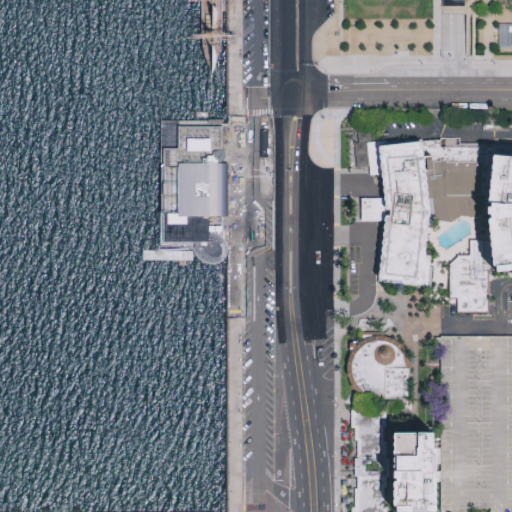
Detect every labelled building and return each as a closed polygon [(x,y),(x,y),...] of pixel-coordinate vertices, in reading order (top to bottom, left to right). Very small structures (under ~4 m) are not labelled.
[(198,0),(198,18),(199,46),(202,57),(205,64),(207,67),(209,68),(211,67),(213,63),(216,56),(218,45),(218,37),(219,18),(219,0),(198,0)] [(497,24),(497,49),(511,49),(511,24),(497,24)] [(227,119),(172,119),(160,119),(160,244),(193,244),(200,259),(208,265),(218,265),(227,259),(227,245),(227,202),(221,202),(221,164),(227,164),(227,119)] [(357,169),(354,145),(359,144),(358,135),(370,134),(371,142),(377,142),(387,141),(387,145),(422,140),(460,140),(460,144),(511,144),(511,271),(503,273),(488,274),(489,314),(458,314),(458,300),(450,299),(450,288),(449,267),(458,257),(469,257),(469,241),(490,243),(488,216),(461,217),(451,223),(436,219),(430,229),(425,256),(430,256),(427,286),(400,283),(377,280),(390,214),(383,176),(371,177),(370,168),(357,169)] [(384,399),(374,398),(366,397),(353,390),(345,374),(347,360),(356,346),(370,337),(385,336),(402,342),(410,355),(409,369),(410,399),(384,399)] [(442,511),(440,338),(459,338),(501,338),(511,338),(511,509),(507,509),(504,509),(503,511),(442,511)] [(387,410),(387,430),(384,430),(384,443),(387,443),(387,489),(383,489),(384,509),(387,509),(387,511),(350,511),(350,509),(354,509),(354,490),(358,490),(358,477),(355,477),(355,459),(358,459),(358,441),(355,441),(355,428),(351,429),(351,411),(387,410)] [(391,432),(416,432),(435,432),(435,511),(394,511),(391,507),(391,432)]
